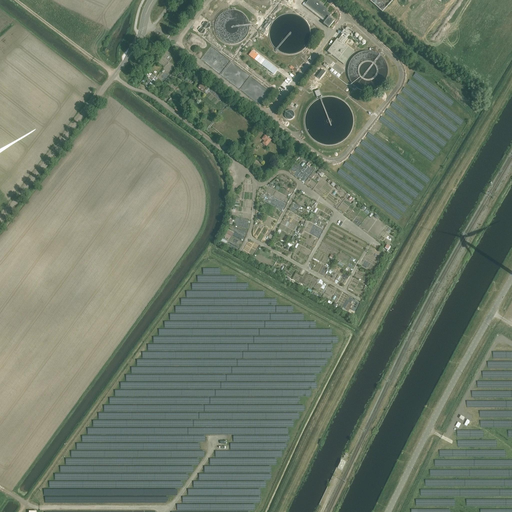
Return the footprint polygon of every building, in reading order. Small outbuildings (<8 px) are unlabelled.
[(308,0),(306,3),(313,8),(312,10),(326,21),(323,24),(328,28),(334,21),(329,17),(331,15),(326,11),(327,10),(319,3),(320,2),(317,0),(308,0)] [(349,35),(344,32),(338,40),(337,39),(327,52),(343,65),(347,60),(341,55),(347,47),(341,43),(345,38),(346,39),(349,35)] [(368,43),(364,40),(361,36),(360,36),(357,34),(355,37),(365,46),(368,43)] [(324,71),(318,78),(321,80),(324,77),(327,73),(324,71)] [(199,88),(204,92),(207,89),(203,84),(199,88)] [(263,144),(267,147),(273,141),(267,135),(263,139),(265,142),(263,144)] [(224,238),(229,241),(233,234),(227,231),(224,238)] [(341,460),(337,469),(341,471),(345,462),(341,460)]
